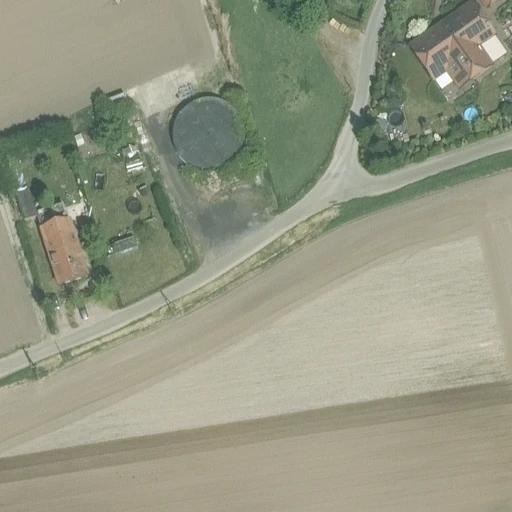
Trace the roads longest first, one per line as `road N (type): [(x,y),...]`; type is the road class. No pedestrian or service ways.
road 1 (unclassified): [(0,371),(214,269),(308,211)]
road 2 (unclassified): [(308,211),(342,159),(378,21),(392,0)]
road 3 (unclassified): [(308,211),(511,139)]
